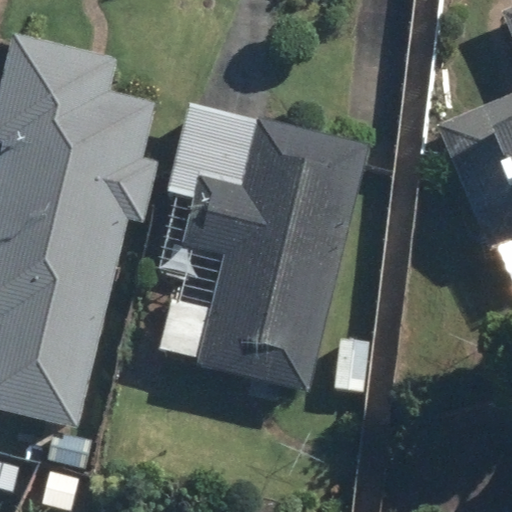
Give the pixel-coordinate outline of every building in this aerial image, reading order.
[(0,409),(85,431),(137,221),(152,225),(165,172),(149,168),(164,108),(120,98),(127,70),(25,45),(19,69),(0,64),(0,321),(9,324),(0,361),(0,409)] [(511,109),(450,136),(502,259),(511,254),(511,109)] [(318,412),(378,145),(269,120),(251,201),(209,192),(196,253),(236,262),(208,387),(318,412)] [(385,342),(348,338),(341,400),(378,404),(385,342)] [(96,511),(103,474),(51,465),(42,511),(96,511)]
